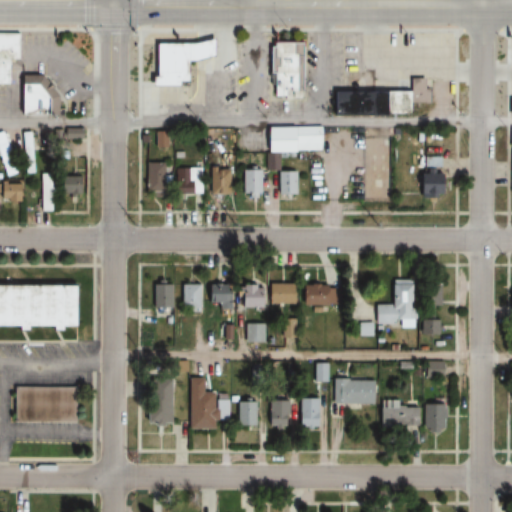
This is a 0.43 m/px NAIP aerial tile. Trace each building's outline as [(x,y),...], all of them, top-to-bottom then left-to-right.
[(6,60),(16,60),(16,33),(0,33),(0,84),(6,85),(6,60)] [(191,43),(223,36),(223,53),(190,61),(191,43)] [(268,41),(298,41),(297,97),(287,97),(287,100),(280,100),(280,96),(269,95),(269,73),(265,73),(265,45),(268,45),(268,41)] [(152,42),(191,43),(190,61),(183,61),(183,81),(152,81),(152,42)] [(18,76),(37,76),(56,97),(56,116),(18,115),(18,76)] [(330,93),(408,93),(408,79),(421,79),(421,90),(426,90),(426,104),(410,104),(410,115),(330,115),(330,93)] [(290,151),(290,127),(263,127),(263,151),(290,151)] [(22,169),(31,169),(30,133),(21,133),(22,169)] [(163,134),(153,134),(153,148),(163,148),(163,134)] [(438,158),(422,158),(422,167),(438,167),(438,158)] [(143,162),(143,197),(161,197),(161,162),(143,162)] [(198,194),(198,167),(172,167),(172,194),(198,194)] [(227,168),(207,168),(207,194),(227,194),(227,168)] [(239,194),(259,194),(259,168),(239,168),(239,194)] [(295,171),(272,171),(272,194),(295,194),(295,171)] [(440,197),(440,173),(412,173),(412,197),(440,197)] [(38,175),(38,210),(47,210),(47,175),(38,175)] [(78,193),(78,175),(56,175),(56,193),(78,193)] [(15,185),(0,184),(0,200),(15,201),(15,185)] [(391,278),(385,317),(405,321),(412,282),(391,278)] [(265,303),(289,303),(289,283),(265,283),(265,303)] [(0,326),(71,328),(72,285),(0,284),(0,326)] [(150,308),(171,308),(171,284),(150,284),(150,308)] [(198,309),(198,284),(177,284),(177,309),(198,309)] [(227,308),(227,284),(203,284),(203,303),(215,303),(215,308),(227,308)] [(257,308),(257,284),(235,284),(235,308),(257,308)] [(298,305),(334,305),(334,290),(324,290),(324,284),(298,284),(298,305)] [(438,334),(438,284),(423,284),(422,334),(438,334)] [(380,285),(363,285),(363,295),(355,295),(355,324),(380,324),(380,285)] [(261,342),(261,323),(242,323),(242,342),(261,342)] [(441,378),(441,362),(421,362),(421,378),(441,378)] [(312,380),(324,380),(324,364),(312,364),(312,380)] [(185,430),(211,430),(211,421),(226,421),(226,393),(200,393),(200,379),(185,378),(185,430)] [(166,425),(166,379),(141,379),(141,425),(166,425)] [(330,405),(369,405),(369,379),(330,379),(330,405)] [(315,427),(315,398),(295,398),(295,427),(315,427)] [(253,426),(253,401),(233,401),(233,426),(253,426)] [(284,401),(265,401),(265,426),(284,426),(284,401)] [(376,427),(415,427),(416,406),(376,405),(376,427)] [(421,405),(421,432),(443,432),(443,405),(421,405)]
